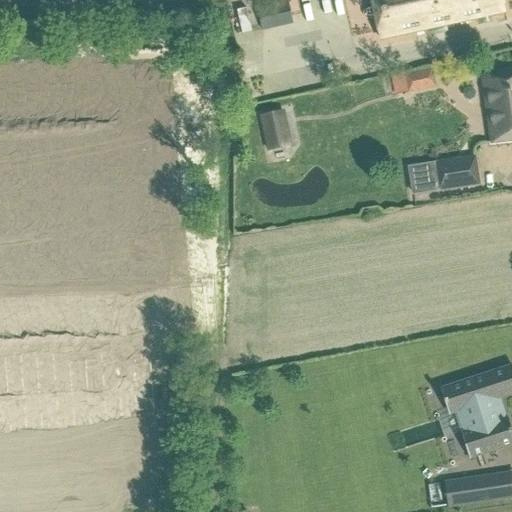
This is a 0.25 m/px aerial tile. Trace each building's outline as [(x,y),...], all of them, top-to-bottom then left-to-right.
[(254,9),(259,29),(290,22),(285,1),(276,3),(274,0),(271,0),(268,1),(269,4),(267,4),(266,1),(255,4),(256,8),(254,9)] [(501,0),(371,0),(380,39),(504,12),(501,0)] [(401,73),(406,93),(434,87),(430,67),(401,73)] [(511,71),(489,75),(498,141),(511,139),(511,71)] [(279,112),(262,116),(269,152),(287,147),(279,112)] [(478,184),(474,158),(409,168),(413,194),(478,184)] [(511,396),(511,375),(509,367),(437,392),(446,418),(462,413),(469,432),(458,435),(467,462),(511,446),(511,441),(505,420),(494,423),(488,404),(511,396)] [(511,473),(445,483),(448,507),(511,497),(511,473)]
